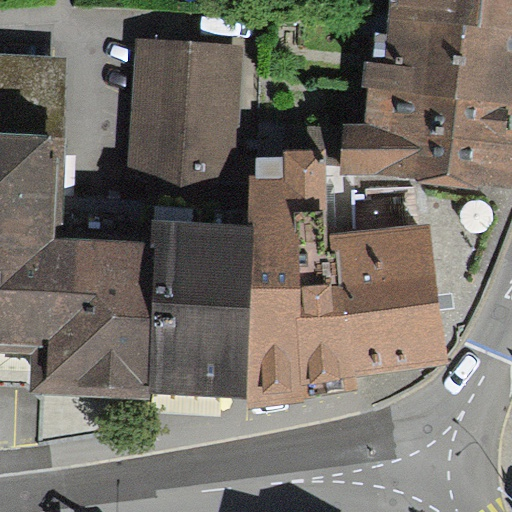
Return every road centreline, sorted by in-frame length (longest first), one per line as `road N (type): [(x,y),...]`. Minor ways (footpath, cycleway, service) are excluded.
road 1 (tertiary): [(421,470),(49,511)]
road 2 (residential): [(421,470),(491,356)]
